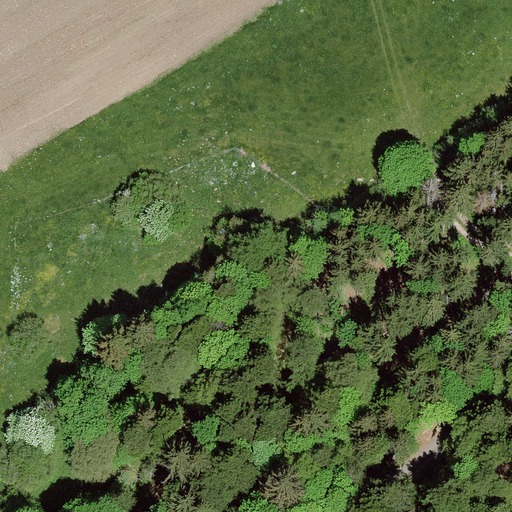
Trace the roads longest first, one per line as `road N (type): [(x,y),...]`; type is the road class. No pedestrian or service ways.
road 1 (residential): [(511,368),(356,511)]
road 2 (track): [(511,242),(458,217),(423,151)]
